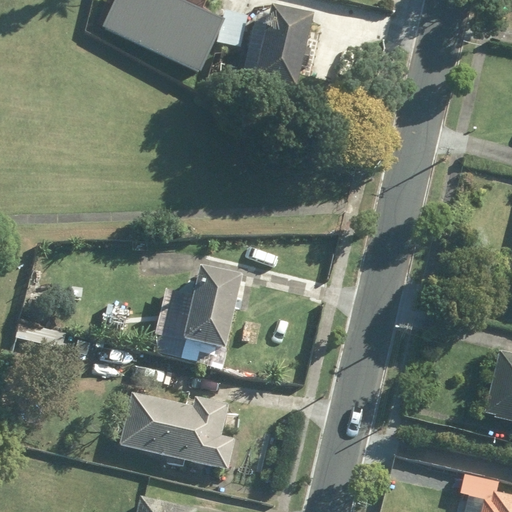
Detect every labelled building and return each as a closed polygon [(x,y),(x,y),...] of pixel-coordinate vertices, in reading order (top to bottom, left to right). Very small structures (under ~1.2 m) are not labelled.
[(289,92),(307,22),(269,12),(251,82),(289,92)] [(511,252),(510,253),(503,287),(511,289),(511,252)] [(237,281),(195,272),(179,345),(222,354),(237,281)] [(511,357),(497,353),(482,413),(511,420),(511,357)] [(128,396),(116,448),(226,473),(233,445),(218,441),(225,409),(194,402),(191,411),(128,396)] [(511,511),(511,500),(485,494),(481,511),(511,511)] [(193,511),(194,511),(139,500),(135,511),(193,511)]
